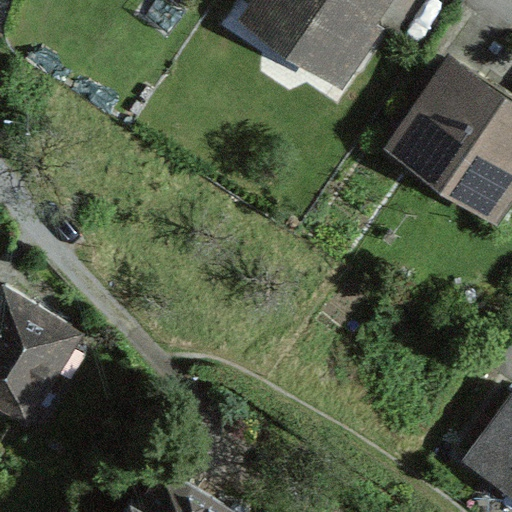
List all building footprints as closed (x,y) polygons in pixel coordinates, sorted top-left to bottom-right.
[(389,0),(240,0),(237,5),(346,76),(387,13),(383,10),(389,0)] [(511,195),(511,78),(452,38),(385,136),(500,213),(511,195)] [(0,392),(27,409),(85,316),(2,265),(0,268),(0,392)] [(511,382),(463,454),(511,487),(511,382)] [(262,511),(163,452),(142,487),(134,482),(115,511),(262,511)]
